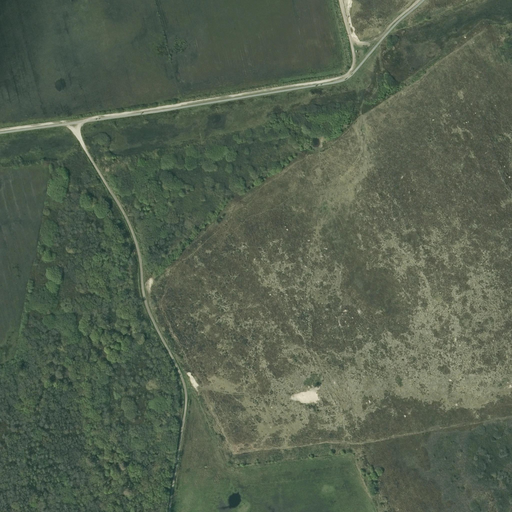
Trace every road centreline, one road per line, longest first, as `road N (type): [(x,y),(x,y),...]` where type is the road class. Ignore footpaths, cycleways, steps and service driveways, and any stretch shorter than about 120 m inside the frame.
road 1 (unknown): [(417,0),(336,78),(0,129)]
road 2 (unknown): [(64,119),(126,219),(149,315),(182,378),(168,511)]
